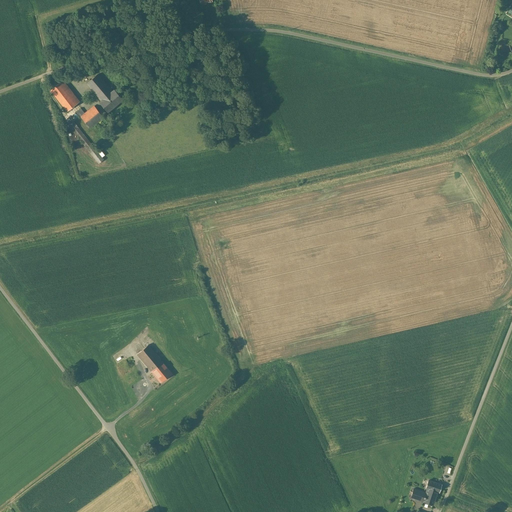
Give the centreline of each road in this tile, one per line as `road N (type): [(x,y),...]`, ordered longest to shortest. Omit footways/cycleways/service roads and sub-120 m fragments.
road 1 (unclassified): [(511,70),(479,74),(277,30),(167,31),(0,90)]
road 2 (unclassified): [(0,287),(129,456),(156,511)]
road 3 (unclassified): [(511,323),(439,511)]
